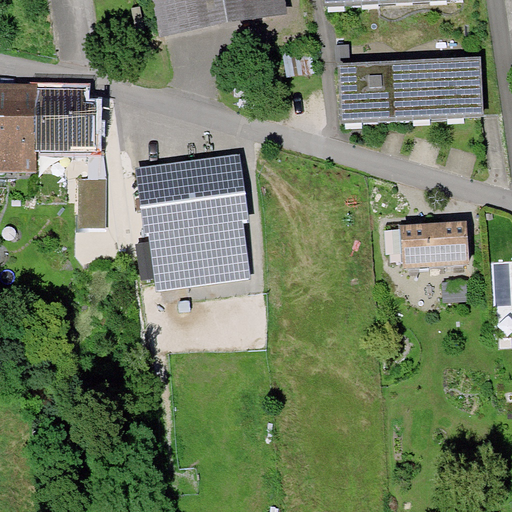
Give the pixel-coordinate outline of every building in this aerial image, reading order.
[(151,0),(159,39),(286,16),(283,0),(151,0)] [(483,63),(337,69),(340,129),(485,124),(483,63)] [(39,87),(0,87),(0,171),(27,171),(27,157),(89,157),(100,157),(100,109),(84,109),(84,92),(39,92),(39,87)] [(241,158),(137,172),(147,241),(150,241),(158,294),(253,281),(245,227),(251,226),(241,158)] [(467,222),(386,227),(388,262),(397,261),(398,278),(470,273),(467,222)] [(511,247),(498,248),(500,272),(511,271),(511,247)] [(468,282),(440,285),(443,308),(471,305),(468,282)]
